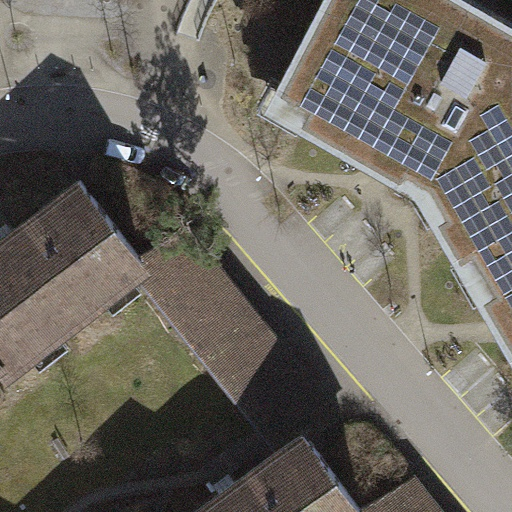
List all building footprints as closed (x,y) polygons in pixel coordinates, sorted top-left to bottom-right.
[(448,205),(449,207),(511,170),(511,22),(473,0),(325,0),(281,83),(309,99),(302,114),(422,183),(423,185),(433,179),(448,205)] [(511,170),(449,207),(448,205),(438,210),(511,337),(511,170)] [(0,367),(1,369),(28,348),(27,347),(55,325),(56,326),(101,292),(100,291),(129,268),(130,269),(134,266),(143,259),(140,255),(82,180),(0,242),(0,367)] [(140,255),(143,259),(134,266),(263,426),(317,390),(185,227),(140,255)] [(364,511),(362,509),(304,432),(196,511),(364,511)] [(362,509),(364,511),(440,511),(412,477),(362,509)]
